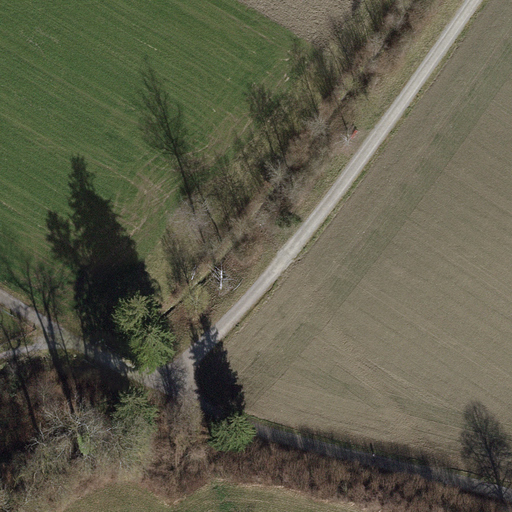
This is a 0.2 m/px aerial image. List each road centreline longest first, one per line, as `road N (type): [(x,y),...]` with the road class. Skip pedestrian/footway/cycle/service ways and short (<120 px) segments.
road 1 (track): [(168,394),(302,239),(475,0)]
road 2 (track): [(152,385),(236,425),(511,497)]
road 3 (track): [(152,385),(0,299)]
